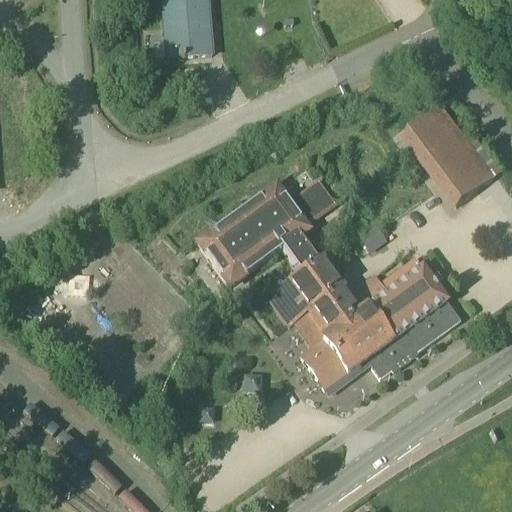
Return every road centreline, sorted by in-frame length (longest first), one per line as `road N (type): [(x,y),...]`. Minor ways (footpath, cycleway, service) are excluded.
road 1 (unclassified): [(443,27),(176,152),(83,168)]
road 2 (secondary): [(300,511),(511,361)]
road 3 (unclassified): [(511,147),(469,89),(443,27)]
